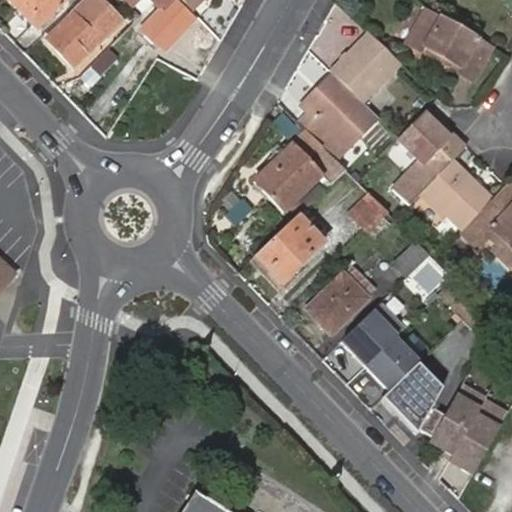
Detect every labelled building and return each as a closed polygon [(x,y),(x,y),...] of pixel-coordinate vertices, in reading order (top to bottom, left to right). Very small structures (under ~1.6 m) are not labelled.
[(9,0),(35,27),(63,0),(9,0)] [(73,66),(120,18),(102,0),(84,0),(46,38),(73,66)] [(170,0),(155,0),(153,3),(163,14),(174,3),(170,0)] [(179,0),(190,11),(199,0),(179,0)] [(491,48),(425,10),(405,45),(421,54),(425,48),(459,67),(456,74),(472,83),(491,48)] [(401,67),(367,34),(329,72),(333,75),(363,105),(401,67)] [(425,48),(421,54),(456,74),(459,67),(425,48)] [(363,105),(333,75),(320,87),(326,91),(306,112),(309,115),(328,134),(346,152),(379,119),(363,105)] [(300,107),(306,112),(326,91),(320,87),(300,107)] [(452,132),(427,109),(421,115),(446,138),(452,132)] [(309,115),(300,124),(318,143),(328,134),(309,115)] [(421,115),(397,138),(396,140),(418,160),(400,179),(417,196),(419,194),(452,160),(466,146),(452,132),(446,138),(421,115)] [(330,183),(344,170),(322,146),(308,161),(290,142),(250,180),(268,198),(273,193),(287,206),(320,173),(330,183)] [(452,160),(419,194),(439,214),(442,212),(460,230),(473,217),(491,198),(452,160)] [(511,181),(510,179),(491,198),(473,217),(473,246),(474,248),(490,230),(502,242),(511,252),(511,181)] [(344,211),(364,232),(385,211),(366,192),(344,211)] [(281,212),(287,206),(273,193),(268,198),(281,212)] [(295,217),(253,258),(279,285),(321,243),(295,217)] [(460,230),(459,231),(473,246),(473,217),(460,230)] [(405,279),(429,256),(415,242),(392,265),(405,279)] [(511,269),(511,252),(502,242),(493,250),(511,269)] [(432,261),(412,276),(422,290),(442,275),(432,261)] [(0,292),(13,278),(0,266),(0,292)] [(343,271),(368,296),(372,292),(347,266),(343,271)] [(336,327),(368,296),(343,271),(306,307),(319,321),(325,316),(336,327)] [(485,313),(452,280),(440,292),(473,325),(485,313)] [(330,333),(336,327),(325,316),(319,321),(330,333)] [(352,356),(386,390),(413,363),(380,330),(352,356)] [(482,395),(458,382),(426,437),(450,451),(446,458),(471,472),(506,413),(481,398),(482,395)] [(206,486),(220,493),(228,479),(216,471),(206,486)] [(222,511),(193,493),(180,511),(222,511)]
